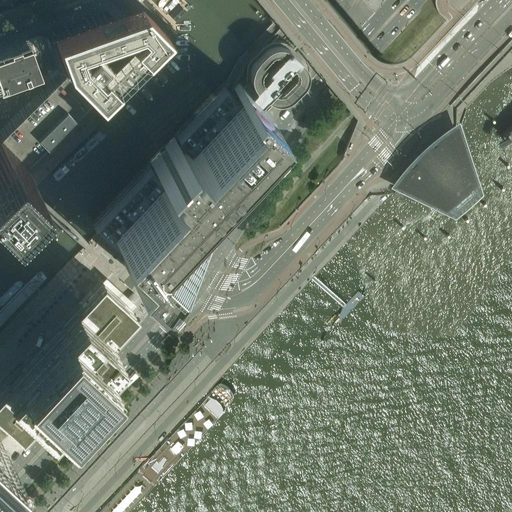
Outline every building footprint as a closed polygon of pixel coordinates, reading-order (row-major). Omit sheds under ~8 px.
[(100,81),(139,43),(148,35),(160,22),(138,0),(129,0),(118,4),(105,9),(63,24),(47,30),(38,33),(49,66),(28,87),(14,92),(14,91),(9,93),(0,96),(0,179),(20,160),(57,124),(100,81)] [(49,66),(38,33),(0,46),(0,79),(8,77),(10,85),(7,90),(9,93),(14,91),(14,92),(28,87),(49,66)] [(184,230),(247,140),(246,139),(246,140),(244,137),(269,111),(266,109),(268,106),(273,103),(278,101),(283,101),(286,99),(291,95),(301,85),(304,80),(305,77),(306,73),(305,67),(304,63),(294,54),(290,49),(282,45),(276,44),(274,44),(273,45),(271,45),(269,46),(268,47),(264,50),(254,61),(250,66),(249,69),(249,74),(250,81),(253,85),(253,87),(253,89),(249,92),(240,83),(234,89),(240,95),(236,99),(227,91),(222,86),(176,136),(181,141),(190,149),(188,151),(182,145),(177,150),(175,148),(171,144),(176,139),(174,138),(151,163),(152,164),(157,160),(161,163),(163,165),(158,170),(164,176),(163,178),(154,170),(149,165),(93,225),(101,234),(104,236),(105,237),(113,245),(114,246),(122,253),(128,246),(133,251),(123,262),(146,284),(162,261),(184,230)] [(0,96),(9,93),(7,90),(10,85),(8,77),(0,79),(0,96)] [(372,178),(419,128),(387,98),(355,132),(372,178)] [(475,175),(463,138),(464,136),(463,129),(460,128),(459,126),(457,126),(457,119),(451,119),(449,119),(450,121),(439,133),(437,133),(437,135),(426,146),(424,146),(424,148),(414,160),(412,160),(412,162),(401,173),(399,173),(399,175),(388,187),(387,187),(387,188),(387,191),(393,191),(395,194),(402,194),(404,192),(406,192),(407,190),(441,207),(441,206),(445,208),(448,205),(449,206),(474,184),(473,183),(476,181),(475,178),(474,175),(475,175)] [(310,255),(369,193),(356,158),(286,233),(310,255)] [(263,265),(174,353),(198,376),(260,310),(310,256),(310,255),(286,233),(263,265)] [(128,308),(103,285),(78,311),(72,305),(60,319),(57,317),(14,363),(16,365),(4,379),(10,384),(0,394),(0,413),(16,428),(35,407),(41,413),(53,400),(55,402),(99,355),(97,353),(109,340),(103,334),(128,308)] [(0,462),(11,452),(9,450),(6,447),(3,445),(1,443),(0,441),(0,462)]
